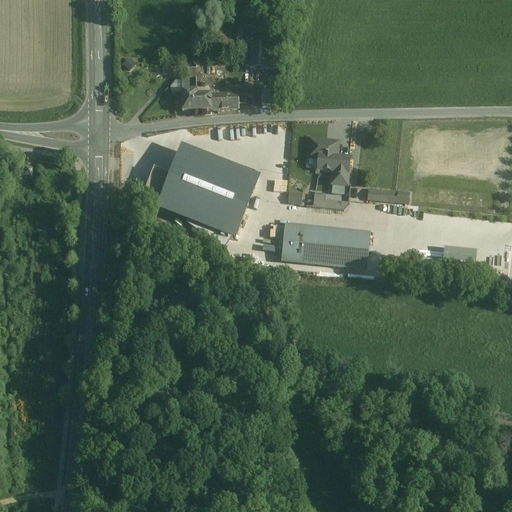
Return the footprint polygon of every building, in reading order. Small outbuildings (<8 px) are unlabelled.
[(276,35),(262,35),(261,45),(270,46),(276,46),(276,35)] [(261,45),(251,45),(250,69),(269,70),(270,46),(261,45)] [(131,72),(137,66),(131,59),(125,65),(131,72)] [(196,80),(181,81),(182,113),(193,113),(194,113),(193,92),(197,92),(196,80)] [(238,95),(197,96),(197,92),(193,92),(194,113),(211,112),(239,111),(239,105),(238,95)] [(338,144),(310,141),(309,159),(320,160),(318,172),(332,173),(335,173),(337,160),(338,144)] [(260,181),(182,150),(157,211),(236,242),(260,181)] [(320,160),(309,159),(308,171),(318,172),(320,160)] [(349,161),(337,160),(335,173),(348,175),(349,161)] [(335,173),(332,173),(331,188),(346,189),(348,175),(335,173)] [(409,196),(370,191),(369,202),(408,206),(409,196)] [(296,197),(289,196),(288,205),(301,206),(301,202),(296,202),(296,197)] [(369,237),(286,228),(283,262),(365,271),(369,237)] [(464,271),(511,273),(511,260),(465,258),(464,271)]
